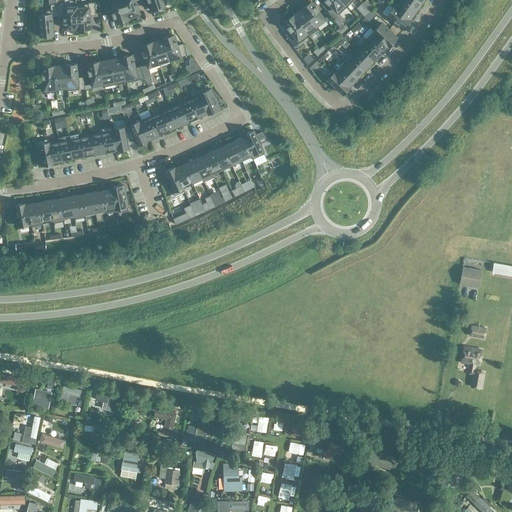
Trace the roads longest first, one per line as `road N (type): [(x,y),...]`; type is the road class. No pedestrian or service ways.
road 1 (track): [(438,432),(0,356)]
road 2 (residential): [(0,185),(145,162),(242,119),(179,25)]
road 3 (secondary): [(0,317),(89,308),(174,287),(325,226)]
road 4 (secondary): [(315,207),(166,273),(0,301)]
road 5 (residential): [(440,0),(343,111),(297,66),(264,15),(285,0)]
road 6 (secondary): [(511,10),(421,126),(361,177)]
road 7 (secondary): [(375,195),(511,40)]
road 8 (residential): [(5,51),(99,44),(179,25)]
road 9 (residential): [(193,0),(275,93)]
